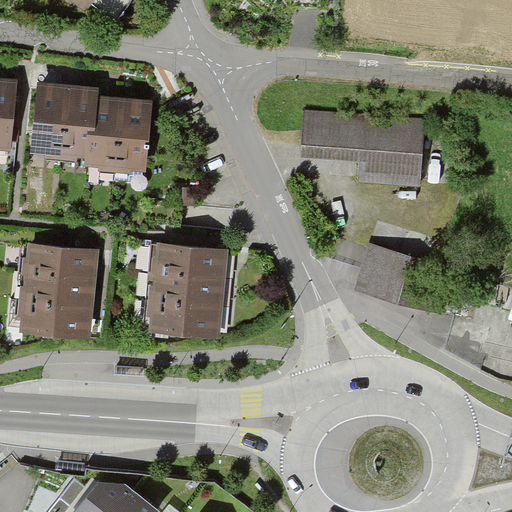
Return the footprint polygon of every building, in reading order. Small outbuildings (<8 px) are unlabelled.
[(132,1),(131,0),(69,0),(85,12),(93,5),(116,23),(132,1)] [(0,147),(10,148),(17,76),(0,74),(0,147)] [(95,120),(98,89),(99,84),(38,77),(31,145),(84,151),(88,119),(95,120)] [(88,119),(84,151),(83,158),(144,165),(152,96),(98,89),(95,120),(88,119)] [(361,175),(422,180),(428,117),(307,107),(304,148),(362,153),(361,175)] [(359,287),(437,308),(449,261),(372,241),(359,287)] [(221,248),(161,242),(158,270),(218,276),(221,248)] [(92,248),(32,243),(29,271),(89,277),(92,248)] [(218,276),(158,270),(155,299),(216,304),(218,276)] [(89,277),(29,271),(26,299),(86,305),(89,277)] [(86,305),(26,299),(23,327),(84,333),(86,305)] [(216,304),(155,299),(153,327),(213,332),(216,304)] [(155,511),(162,504),(105,462),(88,485),(67,511),(155,511)] [(67,511),(88,485),(76,475),(47,511),(67,511)]
